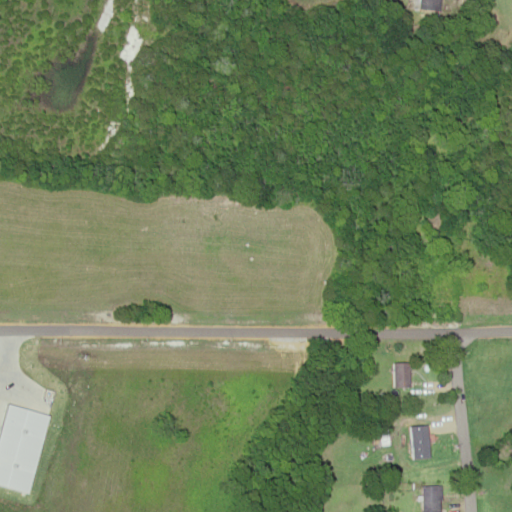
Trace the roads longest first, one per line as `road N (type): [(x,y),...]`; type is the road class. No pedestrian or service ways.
road 1 (residential): [(0,331),(511,330)]
road 2 (residential): [(470,511),(454,331)]
